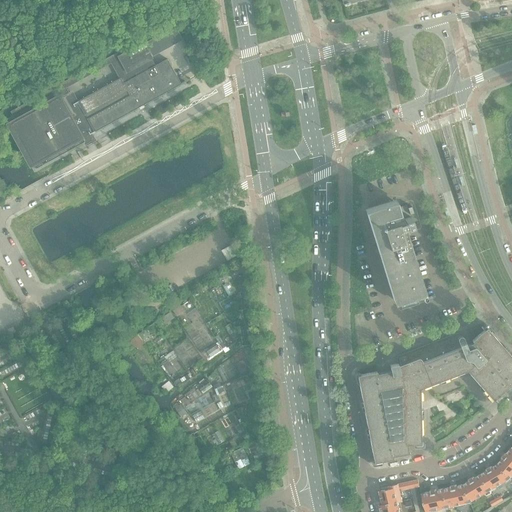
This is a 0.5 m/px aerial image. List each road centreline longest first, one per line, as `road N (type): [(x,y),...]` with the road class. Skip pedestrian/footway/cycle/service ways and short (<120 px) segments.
road 1 (secondary): [(339,511),(317,319),(316,146)]
road 2 (secondary): [(265,174),(321,511)]
road 3 (residential): [(0,232),(36,301),(265,174)]
road 4 (residential): [(251,76),(0,214)]
road 5 (residential): [(362,477),(351,365),(500,305)]
road 6 (residential): [(420,103),(461,232),(500,305)]
road 7 (residential): [(511,268),(458,87)]
